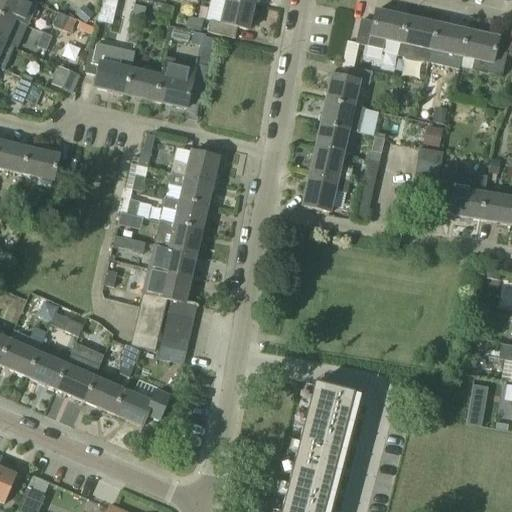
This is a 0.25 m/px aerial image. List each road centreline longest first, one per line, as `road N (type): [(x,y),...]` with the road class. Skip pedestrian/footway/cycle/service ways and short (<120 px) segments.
road 1 (residential): [(201,507),(273,151)]
road 2 (residential): [(273,151),(140,123),(51,132),(0,121)]
road 3 (residential): [(201,507),(0,419)]
road 4 (residential): [(273,151),(300,0)]
